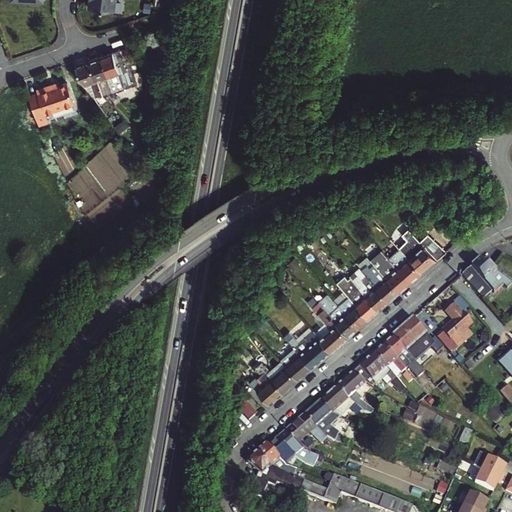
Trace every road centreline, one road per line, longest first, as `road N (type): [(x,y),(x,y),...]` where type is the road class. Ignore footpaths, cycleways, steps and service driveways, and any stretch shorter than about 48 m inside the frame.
road 1 (tertiary): [(511,128),(350,155),(224,210),(115,301),(0,451)]
road 2 (tertiary): [(0,474),(121,315),(217,231),(290,192),(370,165),(453,148),(499,165)]
road 3 (trunk): [(159,511),(248,0)]
road 4 (trunk): [(236,0),(148,511)]
road 5 (residential): [(230,511),(224,505),(231,455),(455,261),(511,227)]
